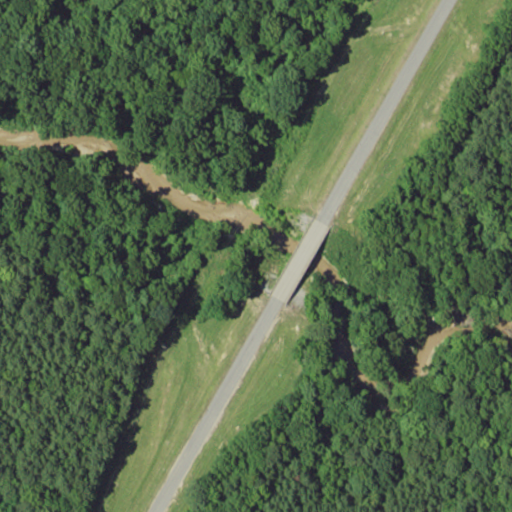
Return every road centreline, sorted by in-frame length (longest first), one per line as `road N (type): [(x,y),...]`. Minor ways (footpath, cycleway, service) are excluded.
road 1 (tertiary): [(323,220),(447,0)]
road 2 (tertiary): [(155,511),(279,299)]
